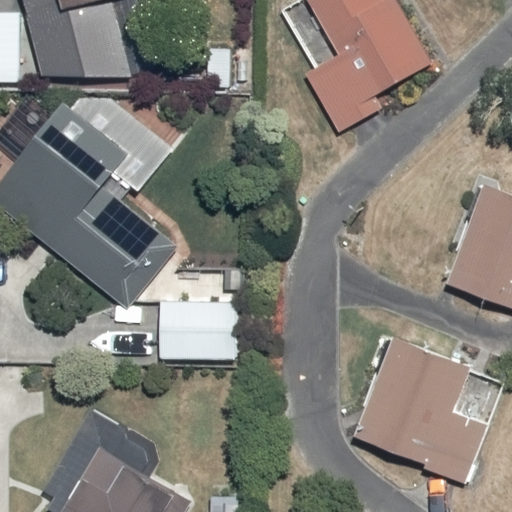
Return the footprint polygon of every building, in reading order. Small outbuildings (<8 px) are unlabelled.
[(36,0),(40,15),(99,0),(36,0)] [(326,59),(311,68),(350,130),(448,68),(405,0),(308,0),(294,9),(326,59)] [(30,10),(0,9),(0,80),(30,81),(30,10)] [(241,46),(208,45),(207,88),(240,88),(241,46)] [(8,192),(134,297),(181,240),(144,209),(193,150),(104,76),(8,192)] [(511,190),(494,184),(458,279),(511,299),(511,190)] [(247,298),(170,298),(170,356),(214,356),(214,370),(248,370),(247,298)] [(410,338),(366,433),(466,479),(491,425),(463,412),(482,371),(410,338)] [(81,507),(78,511),(181,511),(193,496),(125,448),(139,428),(103,403),(47,483),(81,507)] [(243,511),(244,481),(214,481),(213,511),(243,511)]
